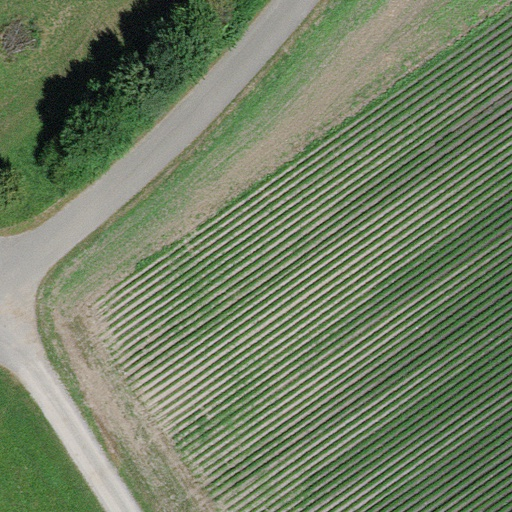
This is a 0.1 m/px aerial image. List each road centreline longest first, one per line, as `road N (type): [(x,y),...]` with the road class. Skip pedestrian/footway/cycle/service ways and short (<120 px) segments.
road 1 (track): [(0,262),(277,0)]
road 2 (track): [(0,306),(126,511)]
